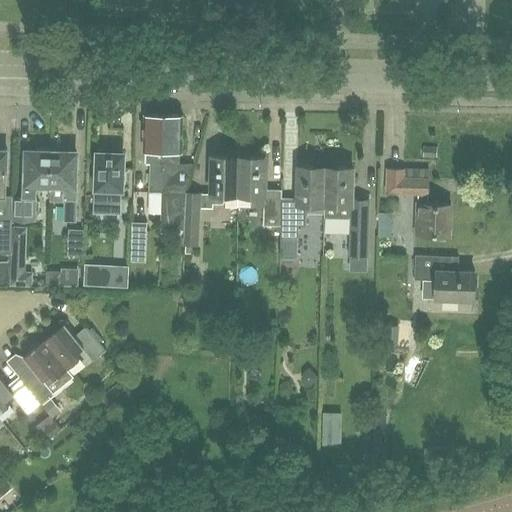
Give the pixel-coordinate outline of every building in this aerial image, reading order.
[(160,120),(161,115),(144,114),(143,149),(145,149),(145,162),(150,162),(149,191),(161,191),(163,167),(161,167),(161,162),(157,162),(157,150),(160,150),(160,134),(165,134),(166,120),(160,120)] [(184,227),(185,192),(194,163),(179,163),(180,151),(182,151),(183,116),(161,115),(160,120),(166,120),(165,134),(160,134),(160,150),(157,150),(157,162),(161,162),(161,167),(163,167),(161,191),(161,226),(184,227)] [(39,147),(36,151),(27,150),(26,182),(23,182),(22,195),(22,196),(21,219),(35,220),(35,212),(39,211),(39,202),(36,200),(36,196),(36,185),(50,185),(51,151),(51,147),(39,147)] [(50,201),(63,201),(63,205),(64,205),(63,221),(76,221),(76,205),(77,197),(77,184),(75,184),(76,152),(67,152),(65,148),(51,147),(51,151),(50,185),(50,201)] [(6,196),(7,149),(0,149),(0,253),(10,254),(11,196),(6,196)] [(110,150),(110,154),(97,153),(96,173),(93,173),(93,188),(92,211),(107,212),(108,192),(121,192),(121,189),(122,154),(121,154),(121,150),(110,150)] [(422,161),(436,161),(436,151),(423,150),(422,161)] [(237,206),(238,193),(239,156),(212,155),(211,193),(199,193),(198,207),(213,208),(213,204),(223,204),(224,202),(224,201),(226,201),(226,202),(229,205),(237,206)] [(266,157),(239,156),(238,193),(237,206),(250,206),(251,201),(263,201),(263,224),(280,225),(281,197),(281,189),(265,189),(266,157)] [(325,204),(325,167),(299,166),(298,198),(281,197),(280,225),(281,225),(281,241),(297,242),(298,225),(305,226),(306,204),(324,204),(325,204)] [(367,252),(369,199),(351,198),(352,168),(325,167),(325,204),(324,204),(324,215),(350,216),(349,251),(367,252)] [(428,204),(429,179),(404,178),(404,170),(387,169),(387,194),(419,195),(419,204),(417,204),(416,235),(449,236),(451,205),(428,204)] [(199,193),(185,192),(184,227),(184,244),(186,244),(185,253),(191,253),(192,244),(197,244),(197,228),(198,207),(199,193)] [(146,262),(147,222),(132,222),(130,261),(146,262)] [(26,253),(26,232),(26,226),(12,226),(11,232),(11,252),(26,253)] [(83,255),(84,229),(69,228),(68,255),(83,255)] [(473,298),(474,272),(438,270),(439,256),(415,255),(414,279),(437,280),(436,296),(473,298)] [(106,283),(128,285),(129,263),(107,262),(106,283)] [(48,284),(61,285),(61,269),(49,269),(48,284)] [(223,293),(222,305),(235,305),(236,293),(223,293)] [(75,335),(64,322),(44,339),(67,367),(79,358),(75,353),(82,347),(92,360),(106,349),(86,325),(75,335)] [(54,379),(67,367),(44,339),(23,356),(31,366),(20,376),(41,402),(49,395),(53,392),(43,380),(50,374),(54,379)] [(302,380),(308,386),(318,377),(309,366),(304,371),(302,380)] [(8,386),(0,376),(0,411),(9,404),(6,400),(12,394),(27,413),(41,402),(20,376),(8,386)] [(49,395),(41,402),(51,414),(53,417),(61,410),(49,395)] [(341,445),(342,412),(323,412),(323,445),(341,445)] [(146,466),(146,438),(123,438),(123,464),(124,464),(124,474),(139,474),(139,465),(146,466)] [(447,461),(447,449),(424,448),(424,460),(447,461)] [(88,491),(94,504),(102,500),(96,487),(88,491)]
